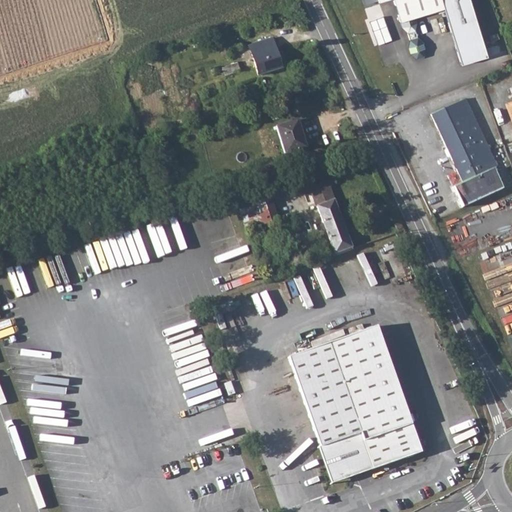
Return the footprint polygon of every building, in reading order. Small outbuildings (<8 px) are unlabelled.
[(468,0),(376,0),(378,2),(384,0),(392,0),(401,28),(407,33),(409,40),(407,48),(409,54),(415,59),(422,57),(424,49),(422,43),(416,38),(414,31),(416,23),(414,17),(442,8),(460,64),(486,56),(468,0)] [(249,45),(258,74),(281,67),(272,37),(249,45)] [(237,61),(230,63),(230,65),(232,72),(240,69),(237,61)] [(465,99),(431,115),(462,183),(453,187),(463,207),(502,189),(493,169),(496,167),(465,99)] [(304,147),(300,134),(302,133),(297,118),(276,125),(285,153),(304,147)] [(325,178),(309,184),(334,255),(352,249),(344,228),(341,229),(339,224),(342,223),(325,178)] [(245,206),(239,207),(244,221),(246,229),(278,219),(271,196),(258,201),(255,202),(245,206)] [(404,228),(401,221),(395,223),(398,230),(404,228)] [(375,325),(287,357),(332,479),(372,464),(373,468),(421,451),(375,325)] [(217,384),(193,388),(195,403),(220,399),(217,384)]
